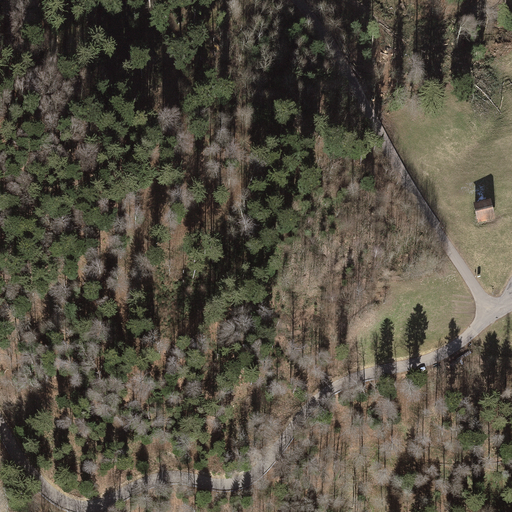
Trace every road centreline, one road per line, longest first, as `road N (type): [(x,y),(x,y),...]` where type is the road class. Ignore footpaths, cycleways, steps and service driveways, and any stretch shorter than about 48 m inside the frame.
road 1 (residential): [(490,315),(428,361),(338,384),(313,402),(264,469),(240,485),(173,478),(93,507),(69,506),(25,471),(0,428)]
road 2 (unclassified): [(296,0),(348,72),(413,196),(490,315)]
